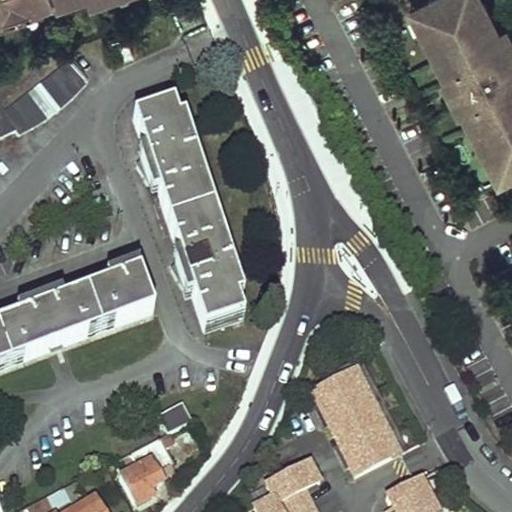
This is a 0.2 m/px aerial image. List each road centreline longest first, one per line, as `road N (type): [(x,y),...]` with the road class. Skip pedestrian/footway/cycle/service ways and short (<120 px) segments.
road 1 (residential): [(0,213),(112,95),(244,34)]
road 2 (residential): [(183,511),(239,448),(310,291)]
road 3 (residential): [(401,335),(453,434),(511,500)]
road 4 (residential): [(319,206),(244,34)]
road 5 (residential): [(401,335),(371,264),(319,206)]
